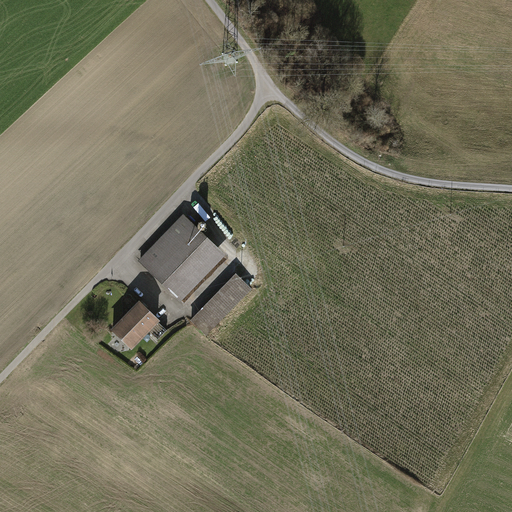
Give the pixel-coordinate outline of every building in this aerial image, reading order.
[(218,249),(184,216),(140,261),(175,294),(179,290),(183,294),(198,278),(194,274),(218,249)] [(194,274),(198,278),(222,253),(218,249),(194,274)] [(206,335),(250,290),(235,276),(191,321),(206,335)] [(179,290),(175,294),(179,298),(183,294),(179,290)] [(157,321),(158,320),(140,302),(113,330),(131,348),(148,331),(157,340),(167,330),(157,321)] [(130,450),(123,462),(135,470),(143,458),(130,450)]
